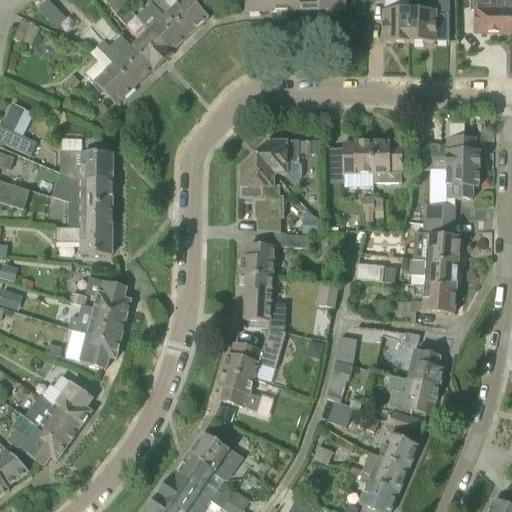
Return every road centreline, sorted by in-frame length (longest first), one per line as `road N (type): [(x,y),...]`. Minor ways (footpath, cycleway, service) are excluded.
road 1 (residential): [(511,94),(259,93),(236,103),(193,158),(186,307),(165,387),(118,468),(77,511)]
road 2 (residential): [(439,511),(497,360),(511,268)]
